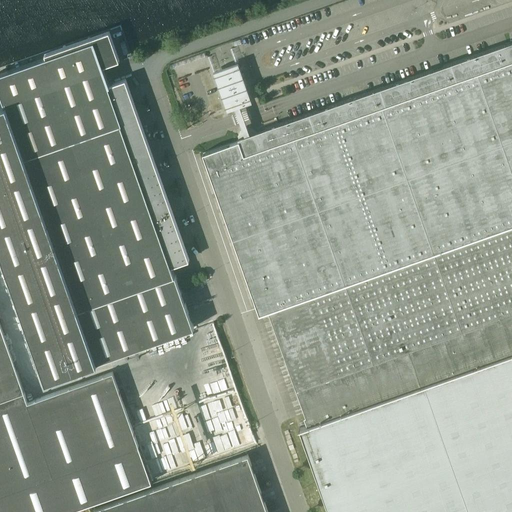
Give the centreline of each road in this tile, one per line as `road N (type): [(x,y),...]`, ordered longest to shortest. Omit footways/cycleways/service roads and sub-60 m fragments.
road 1 (unclassified): [(302,511),(146,64),(329,0)]
road 2 (unknown): [(275,434),(177,453),(141,378)]
